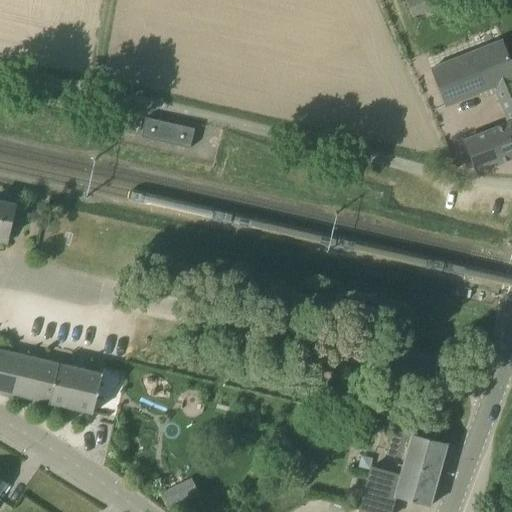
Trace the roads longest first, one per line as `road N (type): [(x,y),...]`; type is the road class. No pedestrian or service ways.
road 1 (unclassified): [(511,187),(0,74)]
road 2 (unclassified): [(86,474),(129,314),(142,308),(208,321)]
road 3 (secondary): [(449,511),(511,344)]
